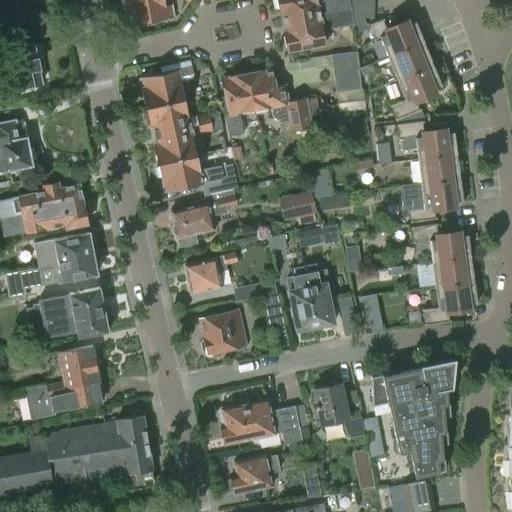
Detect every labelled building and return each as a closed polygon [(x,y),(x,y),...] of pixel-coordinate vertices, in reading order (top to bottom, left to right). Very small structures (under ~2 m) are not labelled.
[(162,0),(122,0),(125,13),(127,12),(129,24),(172,17),(170,6),(164,7),(162,0)] [(282,12),(284,22),(349,10),(347,0),(336,0),(337,2),(326,4),(326,0),(316,2),(315,0),(275,0),(278,13),(282,12)] [(373,0),(347,0),(349,10),(351,18),(373,19),(373,0)] [(349,10),(284,22),(285,31),(282,32),(286,51),(324,44),(321,29),(330,27),(330,29),(352,25),(351,18),(349,10)] [(0,18),(0,42),(9,41),(4,18),(0,18)] [(379,38),(387,56),(423,42),(415,22),(407,25),(406,22),(388,29),(384,19),(358,29),(365,44),(379,38)] [(387,56),(396,79),(433,64),(423,42),(387,56)] [(0,90),(5,90),(40,82),(33,44),(0,50),(0,90)] [(330,55),(335,92),(337,92),(360,89),(356,51),(330,55)] [(140,87),(145,107),(183,99),(179,81),(190,79),(190,77),(187,78),(184,68),(188,67),(186,61),(159,67),(160,73),(139,78),(141,87),(140,87)] [(433,64),(396,79),(404,99),(390,105),(396,120),(421,110),(416,99),(434,92),(433,89),(441,86),(433,64)] [(359,70),(362,78),(373,73),(370,65),(359,70)] [(248,72),(245,73),(251,110),(266,108),(268,115),(271,118),(279,122),(282,123),(285,123),(288,123),(293,122),(294,130),(310,127),(304,99),(282,103),(278,86),(275,86),(272,72),(264,73),(263,69),(256,70),(254,68),(251,68),(248,72)] [(251,110),(245,73),(241,73),(238,71),(235,71),(233,75),(229,76),(229,80),(221,81),(224,96),(219,96),(228,136),(242,133),(238,113),(251,110)] [(360,89),(337,92),(339,112),(364,109),(362,89),(360,89)] [(145,107),(151,135),(189,126),(183,99),(145,107)] [(195,116),(197,124),(210,121),(208,113),(195,116)] [(0,169),(30,164),(24,138),(20,120),(0,123),(0,169)] [(210,121),(197,124),(199,134),(200,134),(212,131),(210,121)] [(416,150),(417,158),(456,153),(453,132),(444,133),(444,130),(425,133),(423,121),(396,125),(400,152),(416,150)] [(200,183),(203,195),(232,188),(236,187),(231,164),(224,166),(224,163),(217,164),(218,166),(198,170),(195,155),(204,153),(200,134),(199,134),(197,124),(189,126),(151,135),(163,191),(200,183)] [(417,158),(421,183),(460,177),(456,153),(417,158)] [(312,194),(330,193),(328,168),(311,169),(312,194)] [(460,177),(421,183),(400,186),(403,211),(408,211),(410,223),(436,219),(435,207),(454,205),(454,202),(463,201),(460,177)] [(0,215),(12,214),(12,213),(81,200),(78,184),(58,188),(57,183),(42,186),(43,191),(18,196),(18,197),(9,199),(0,201),(0,215)] [(232,188),(203,195),(205,203),(169,210),(173,225),(171,227),(172,231),(175,232),(177,246),(195,242),(193,233),(213,228),(209,211),(236,205),(232,188)] [(310,195),(279,200),(283,223),(313,218),(310,195)] [(332,212),(330,199),(319,201),(321,214),(332,212)] [(81,200),(12,214),(15,232),(25,230),(25,231),(64,223),(65,228),(86,224),(81,200)] [(430,252),(431,261),(470,256),(467,234),(458,236),(458,233),(439,235),(437,224),(410,227),(414,254),(430,252)] [(295,232),(298,247),(322,242),(319,227),(295,232)] [(32,243),(37,267),(92,256),(87,232),(32,243)] [(266,237),(268,249),(285,245),(282,234),(266,237)] [(224,264),(235,261),(233,253),(214,258),(214,257),(183,265),(190,293),(221,286),(217,271),(225,269),(224,264)] [(92,256),(37,267),(17,271),(21,289),(96,274),(92,256)] [(431,261),(434,285),(473,280),(470,256),(431,261)] [(347,264),(348,274),(360,273),(359,262),(347,264)] [(314,264),(302,266),(314,329),(325,327),(326,324),(332,323),(324,283),(318,284),(314,264)] [(314,329),(302,266),(290,269),(294,289),(288,290),(296,330),(302,329),(304,331),(314,329)] [(389,269),(390,277),(402,276),(401,268),(389,269)] [(232,288),(235,302),(259,296),(276,293),(273,280),(232,288)] [(473,280),(434,285),(437,307),(421,309),(424,325),(450,322),(449,310),(468,307),(467,304),(477,303),(473,280)] [(75,331),(76,338),(107,332),(98,287),(37,299),(37,300),(30,301),(37,336),(44,335),(45,337),(75,331)] [(283,328),(276,293),(259,296),(267,331),(283,328)] [(206,352),(206,354),(245,345),(237,310),(198,318),(202,338),(198,342),(200,350),(206,352)] [(363,323),(365,336),(382,332),(379,320),(363,323)] [(45,386),(47,397),(65,393),(64,388),(96,381),(97,381),(98,381),(91,346),(57,353),(62,383),(45,386)] [(452,388),(454,361),(451,358),(419,365),(418,367),(401,371),(401,370),(370,376),(371,405),(387,402),(396,442),(398,453),(409,451),(414,477),(444,470),(442,444),(447,443),(446,434),(448,415),(449,415),(447,389),(452,388)] [(65,393),(47,397),(45,386),(25,390),(30,415),(101,401),(97,381),(96,381),(64,388),(65,393)] [(316,404),(314,404),(315,407),(312,408),(312,409),(313,409),(316,421),(315,421),(315,422),(320,421),(321,425),(341,421),(345,439),(364,435),(359,412),(347,415),(340,383),(313,389),(316,404)] [(216,408),(224,444),(280,432),(282,443),(300,439),(294,406),(270,411),(267,397),(249,401),(246,397),(239,398),(237,404),(216,408)] [(30,452),(0,457),(0,493),(124,472),(124,473),(125,473),(128,488),(152,485),(149,470),(151,469),(142,416),(115,420),(116,422),(60,430),(60,432),(45,434),(43,436),(43,434),(27,437),(30,452)] [(311,438),(295,441),(297,451),(312,449),(311,438)] [(230,476),(234,492),(270,485),(268,472),(279,470),(276,455),(265,457),(265,454),(233,460),(236,475),(230,476)] [(371,471),(356,474),(359,490),(374,487),(371,471)] [(318,478),(304,481),(306,495),(320,492),(318,478)] [(400,485),(405,511),(414,511),(434,508),(429,479),(400,485)]
